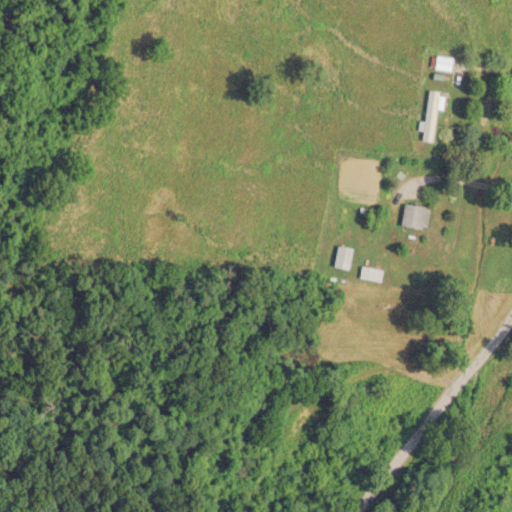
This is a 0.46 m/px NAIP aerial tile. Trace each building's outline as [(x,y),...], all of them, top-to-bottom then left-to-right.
[(448,70),(448,57),(433,57),(432,70),(448,70)] [(437,92),(425,91),(419,141),(431,143),(437,92)] [(396,226),(420,231),(424,209),(400,204),(396,226)] [(344,271),(347,249),(333,246),(329,268),(344,271)] [(355,279),(377,282),(379,271),(358,267),(355,279)]
